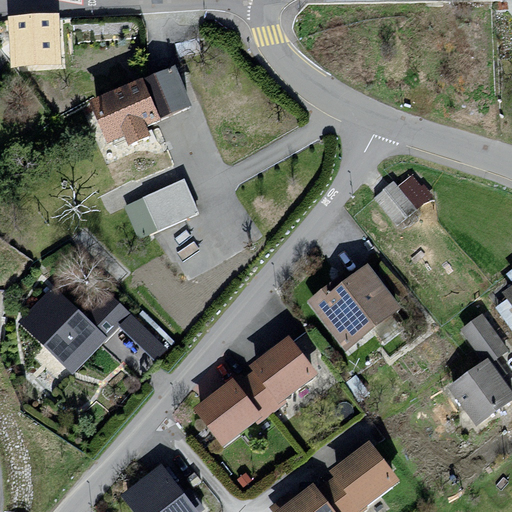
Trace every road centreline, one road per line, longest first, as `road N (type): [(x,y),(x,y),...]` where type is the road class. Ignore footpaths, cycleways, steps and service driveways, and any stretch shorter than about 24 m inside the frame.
road 1 (residential): [(65,511),(350,176),(383,120)]
road 2 (residential): [(383,120),(293,73),(273,44),(266,5)]
road 3 (residential): [(511,162),(383,120)]
road 4 (residential): [(126,0),(0,5)]
